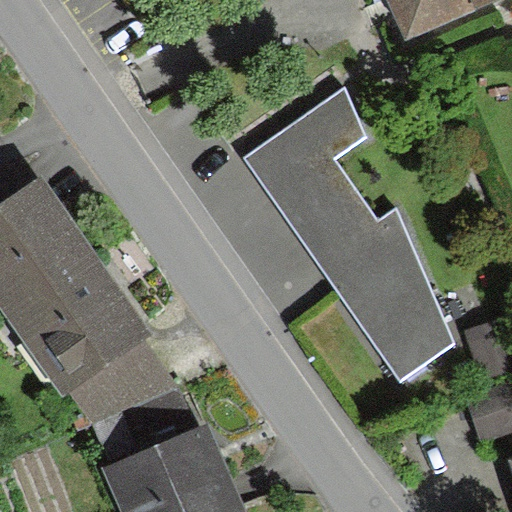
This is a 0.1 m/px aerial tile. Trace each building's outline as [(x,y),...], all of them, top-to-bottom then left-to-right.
[(497,0),(390,0),(408,40),(497,0)] [(335,159),(367,136),(346,86),(247,159),(405,379),(453,342),(395,209),(379,221),(335,159)] [(72,223),(38,176),(0,203),(0,308),(63,395),(70,390),(144,338),(153,332),(72,223)] [(511,332),(508,317),(468,327),(481,377),(511,368),(511,332)] [(144,338),(70,390),(93,423),(176,389),(144,338)] [(511,379),(467,395),(483,441),(511,431),(511,379)] [(176,389),(93,423),(110,465),(200,427),(181,385),(176,389)] [(246,511),(207,423),(200,427),(110,465),(104,468),(123,511),(246,511)]
